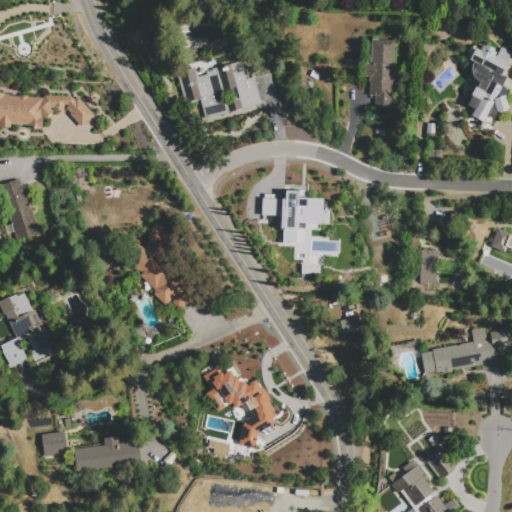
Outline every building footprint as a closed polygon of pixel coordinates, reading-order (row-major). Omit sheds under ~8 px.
[(395,41),(392,112),(375,111),(375,96),(369,96),(369,82),(368,82),(368,77),(363,77),(364,63),(370,64),(371,40),(395,41)] [(483,122),(471,116),(474,110),(467,107),(473,97),(471,96),(476,87),(477,88),(479,83),(477,82),(473,77),(471,72),(471,66),(473,62),(470,61),(476,49),(480,51),(482,45),(486,47),(486,45),(494,49),(493,51),(497,53),(495,56),(509,64),(503,76),(505,77),(493,100),(494,101),(483,122)] [(262,104),(205,122),(199,101),(186,105),(175,70),(214,57),(218,68),(242,61),(247,79),(254,77),(262,104)] [(0,94),(9,94),(9,97),(44,98),(44,96),(78,97),(94,116),(82,128),(66,108),(64,108),(63,112),(53,112),(52,114),(45,120),(43,119),(42,130),(30,129),(30,125),(11,125),(10,128),(0,128),(0,94)] [(505,96),(510,111),(499,114),(498,113),(497,113),(494,103),(495,103),(494,99),(505,96)] [(435,134),(427,133),(427,124),(435,124),(435,134)] [(39,233),(17,240),(0,185),(19,179),(23,193),(27,192),(39,233)] [(261,198),(283,199),(284,190),(298,191),(298,197),(322,198),(323,201),(328,201),(328,224),(296,223),(295,244),(280,243),(281,229),(279,230),(280,216),(260,215),(261,198)] [(129,266),(139,244),(144,246),(154,224),(172,232),(167,244),(187,253),(183,263),(201,272),(197,281),(207,285),(200,300),(182,309),(174,305),(171,300),(165,306),(151,300),(157,286),(140,278),(143,272),(129,266)] [(511,249),(508,248),(506,254),(490,247),(498,229),(511,235),(511,249)] [(419,250),(418,282),(435,282),(436,250),(419,250)] [(318,274),(318,265),(301,265),(300,273),(318,274)] [(0,306),(0,301),(9,297),(10,298),(16,295),(18,298),(24,295),(32,311),(36,309),(46,332),(49,331),(59,353),(36,363),(31,352),(34,351),(28,339),(19,343),(27,360),(10,368),(0,346),(15,339),(0,306)] [(339,320),(341,333),(361,330),(359,317),(339,320)] [(432,350),(473,342),(471,331),(485,329),(487,340),(491,339),(490,333),(511,329),(511,334),(511,346),(496,349),(499,368),(482,371),(481,365),(456,370),(457,372),(442,375),(441,373),(436,373),(436,372),(425,374),(421,354),(432,352),(432,350)] [(205,393),(216,412),(231,404),(234,408),(242,404),(248,413),(253,411),(254,414),(241,423),(236,444),(254,448),(257,433),(274,423),(271,418),(274,416),(271,411),(273,409),(267,400),(269,399),(262,387),(260,389),(254,379),(245,385),(243,382),(237,380),(234,376),(233,376),(230,370),(222,375),(221,372),(212,377),(213,380),(210,381),(214,388),(205,393)] [(40,434),(43,457),(66,454),(63,431),(40,434)] [(77,472),(74,450),(105,446),(104,439),(118,437),(119,445),(138,442),(141,464),(77,472)] [(428,461),(442,452),(455,471),(442,480),(428,461)] [(434,493),(415,506),(403,490),(398,493),(391,484),(392,484),(388,478),(394,473),(399,480),(407,474),(403,468),(414,460),(425,476),(423,478),(434,493)] [(437,497),(447,511),(419,511),(418,510),(437,497)]
